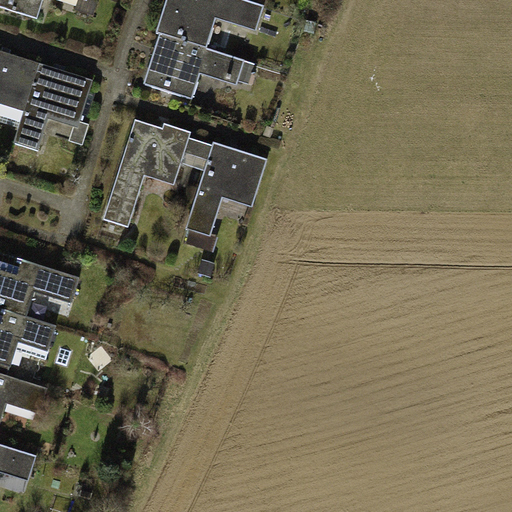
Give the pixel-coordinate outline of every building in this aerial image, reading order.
[(0,0),(0,6),(40,19),(45,0),(0,0)] [(180,0),(154,85),(200,100),(208,74),(245,85),(252,63),(214,51),(223,23),(264,36),(273,6),(253,0),(180,0)] [(98,88),(0,59),(0,111),(27,119),(19,145),(45,153),(54,125),(84,134),(98,88)] [(139,122),(108,222),(136,231),(149,190),(172,197),(181,169),(210,178),(193,235),(215,242),(228,202),(257,211),(272,164),(139,122)] [(0,253),(0,471),(21,478),(28,455),(0,447),(0,443),(11,408),(38,416),(47,386),(14,376),(23,345),(49,353),(56,329),(32,322),(41,293),(80,304),(87,279),(0,253)]
